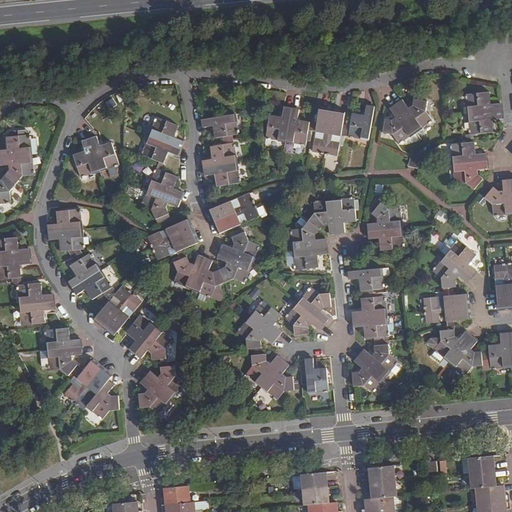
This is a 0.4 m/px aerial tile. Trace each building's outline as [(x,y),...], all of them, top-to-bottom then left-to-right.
[(502,119),(501,104),(491,105),(489,93),(467,96),(467,97),(466,97),(466,100),(467,100),(470,131),(469,131),(469,133),(470,133),(470,135),(473,135),(493,133),(491,121),(502,119)] [(409,110),(402,101),(390,111),(396,119),(392,122),(385,120),(383,134),(393,136),(399,144),(401,144),(402,144),(404,143),(403,142),(428,124),(429,125),(431,124),(430,122),(432,121),(426,113),(428,103),(414,100),(413,107),(409,110)] [(353,114),(351,127),(349,138),(351,138),(350,139),(353,139),(353,138),(369,141),(374,108),(367,106),(364,117),(353,114)] [(299,111),(283,108),(282,118),(270,116),(265,138),(268,139),(267,139),(269,140),(270,139),(301,145),(301,146),(303,146),(303,145),(305,146),(308,131),(309,123),(297,120),(299,111)] [(319,109),(316,124),(315,132),(324,133),(323,141),(314,140),(312,152),(319,154),(319,155),(322,155),(323,154),(326,155),(326,156),(329,156),(329,155),(337,157),(340,144),(331,142),(332,135),(341,137),(341,136),(343,126),(345,114),(319,109)] [(237,130),(234,114),(201,120),(203,128),(213,126),(215,138),(222,137),(232,135),(238,134),(237,133),(239,133),(238,130),(237,130)] [(142,155),(159,162),(163,164),(168,152),(178,156),(184,141),(174,137),(178,126),(157,117),(156,119),(155,118),(154,121),(155,122),(144,151),(142,151),(141,153),(142,153),(142,155)] [(316,124),(309,123),(308,131),(315,132),(316,124)] [(351,127),(343,126),(341,136),(349,138),(351,127)] [(0,204),(6,204),(7,205),(9,205),(9,204),(11,203),(10,192),(22,176),(33,175),(33,174),(34,174),(34,171),(33,171),(30,139),(31,139),(31,137),(30,137),(30,135),(7,138),(8,150),(0,150),(0,165),(9,164),(9,171),(1,180),(0,180),(0,204)] [(222,137),(224,145),(233,144),(232,135),(222,137)] [(466,136),(466,144),(474,143),(473,135),(470,135),(466,136)] [(96,137),(82,142),(85,152),(73,156),(81,178),(82,177),(82,178),(84,177),(115,166),(115,167),(117,166),(119,165),(111,143),(100,147),(96,137)] [(475,143),(474,143),(466,144),(451,145),(451,147),(450,147),(450,150),(452,150),(455,180),(454,180),(454,184),(455,184),(455,185),(467,184),(475,190),(483,180),(478,175),(478,170),(487,169),(486,154),(476,156),(475,143)] [(233,144),(224,145),(211,147),(213,159),(202,162),(204,176),(215,175),(217,187),(239,183),(239,181),(241,181),(240,178),(239,179),(233,148),(235,148),(235,145),(233,145),(233,144)] [(410,159),(408,166),(417,168),(419,161),(410,159)] [(161,170),(157,169),(156,170),(155,170),(154,172),(155,173),(143,202),(142,202),(141,204),(142,205),(141,206),(152,211),(156,220),(169,214),(166,208),(168,203),(177,207),(184,193),(173,188),(178,177),(161,170)] [(511,180),(503,182),(504,192),(498,193),(493,188),(485,199),(493,206),(494,216),(496,216),(496,217),(498,217),(498,216),(511,214),(511,180)] [(252,201),(249,193),(237,198),(241,207),(234,210),(231,201),(209,210),(219,233),(230,228),(240,224),(237,216),(244,213),(247,222),(259,216),(256,209),(256,206),(254,206),(253,204),(254,203),(253,200),(252,201)] [(316,256),(327,255),(325,240),(315,241),(314,235),(323,225),(328,225),(329,234),(344,233),(343,223),(356,222),(353,199),(352,199),(352,198),(349,198),(349,200),(318,203),(317,202),(315,202),(315,203),(313,203),(315,214),(308,221),(302,229),(296,230),(291,230),(291,233),(290,233),(290,235),(291,235),(294,267),(294,269),(295,270),(318,268),(316,256)] [(388,210),(381,203),(372,214),(377,218),(377,224),(368,225),(370,240),(379,238),(380,251),(403,249),(403,247),(404,247),(404,244),(403,244),(400,214),(400,211),(399,211),(399,209),(388,210)] [(80,210),(57,212),(59,225),(47,226),(49,240),(59,239),(61,251),(67,251),(79,250),(84,250),(84,248),(85,248),(84,244),(83,245),(81,214),(82,214),(81,211),(80,211),(80,210)] [(296,230),(302,229),(308,221),(302,216),(296,224),(296,230)] [(160,232),(148,237),(151,245),(149,246),(151,248),(152,247),(154,251),(152,251),(153,254),(155,253),(157,261),(169,255),(166,247),(173,244),(176,252),(183,249),(198,243),(188,220),(166,229),(170,238),(163,241),(160,232)] [(244,232),(240,224),(230,228),(234,236),(244,232)] [(189,263),(186,257),(180,260),(174,263),(178,272),(174,282),(175,282),(175,283),(178,284),(178,283),(200,292),(206,295),(209,297),(221,301),(223,295),(219,285),(234,279),(244,283),(244,281),(245,281),(246,279),(246,278),(256,250),(257,250),(258,247),(258,245),(248,241),(244,232),(234,236),(232,238),(234,243),(232,248),(224,245),(218,259),(227,262),(225,267),(213,272),(208,271),(212,261),(198,255),(194,264),(189,263)] [(16,238),(0,239),(0,279),(11,279),(20,278),(19,265),(29,265),(28,249),(18,250),(16,238)] [(476,256),(459,240),(457,243),(456,242),(455,244),(455,245),(436,269),(435,269),(433,271),(434,271),(433,273),(442,280),(442,289),(443,289),(454,288),(456,288),(456,281),(459,278),(467,284),(477,271),(469,266),(476,256)] [(183,249),(176,252),(178,256),(180,260),(186,257),(184,253),(183,249)] [(84,257),(79,250),(67,251),(75,263),(84,257)] [(77,277),(69,282),(68,282),(76,295),(77,295),(85,289),(92,300),(96,297),(102,294),(112,288),(111,286),(112,285),(110,283),(109,284),(92,258),(93,257),(91,255),(90,255),(89,254),(84,257),(75,263),(70,266),(77,277)] [(499,310),(511,308),(511,285),(511,278),(511,277),(511,264),(511,265),(511,263),(508,264),(508,265),(506,265),(505,264),(502,264),(503,266),(494,266),(495,279),(504,278),(505,286),(496,287),(499,310)] [(360,292),(371,290),(384,289),(384,288),(384,285),(383,285),(381,269),(348,273),(349,280),(359,279),(360,292)] [(40,284),(21,285),(17,285),(18,288),(17,288),(17,290),(18,290),(21,321),(20,321),(21,324),(22,324),(22,325),(44,323),(43,311),(53,310),(51,294),(41,295),(40,284)] [(128,290),(123,285),(114,295),(120,301),(116,307),(110,301),(108,303),(103,309),(95,320),(114,336),(122,325),(129,318),(123,312),(127,306),(133,311),(142,301),(136,296),(134,294),(133,295),(131,293),(132,292),(129,290),(128,290)] [(318,331),(329,320),(320,312),(322,309),(331,308),(330,294),(319,295),(310,288),(309,289),(307,291),(307,292),(288,316),(287,315),(285,317),(286,318),(285,319),(295,327),(295,335),(308,334),(307,327),(311,324),(318,331)] [(443,289),(444,293),(444,297),(454,296),(454,292),(454,288),(443,289)] [(361,295),(362,300),(372,298),(372,294),(371,290),(360,292),(361,295)] [(206,295),(200,292),(197,299),(207,303),(209,297),(206,295)] [(108,303),(102,294),(96,297),(103,309),(108,303)] [(454,322),(470,320),(468,294),(454,296),(444,297),(445,306),(437,307),(437,298),(424,299),(425,307),(424,308),(424,311),(425,311),(426,314),(425,314),(425,317),(426,317),(427,324),(439,323),(438,314),(446,313),(446,322),(447,322),(454,322)] [(352,313),(354,328),(364,327),(365,339),(374,339),(383,338),(389,337),(389,335),(389,332),(385,301),(386,301),(386,299),(385,299),(384,297),(372,298),(362,300),(361,300),(363,312),(356,313),(352,313)] [(252,349),(260,348),(259,341),(263,337),(270,343),(280,332),(272,326),(280,316),(263,301),(261,303),(261,302),(259,304),(259,305),(240,329),(239,328),(237,330),(238,331),(237,332),(246,340),(247,349),(252,349)] [(129,348),(141,358),(147,350),(152,354),(152,360),(159,359),(165,359),(166,359),(165,349),(172,340),(170,339),(171,338),(168,336),(167,337),(145,318),(145,317),(142,315),(141,314),(134,323),(128,330),(126,332),(136,341),(129,348)] [(129,318),(122,325),(128,330),(134,323),(129,318)] [(68,376),(70,373),(77,365),(71,361),(71,355),(81,355),(79,339),(69,340),(68,328),(46,331),(46,333),(44,333),(44,335),(46,335),(47,350),(49,366),(47,366),(47,369),(49,369),(49,371),(61,370),(68,376)] [(448,331),(440,331),(441,343),(435,351),(436,352),(435,352),(438,354),(462,373),(461,374),(464,376),(464,375),(465,376),(473,367),(483,366),(482,357),(481,353),(474,353),(470,350),(478,342),(466,332),(459,341),(455,337),(454,330),(448,331)] [(511,333),(499,335),(500,345),(488,346),(489,356),(491,366),(491,369),(492,369),(492,370),(495,370),(495,369),(511,367),(511,333)] [(383,338),(374,339),(375,343),(375,346),(384,345),(383,342),(383,338)] [(384,345),(375,346),(376,353),(372,358),(364,351),(354,362),(363,369),(359,373),(352,374),(354,388),(364,386),(373,394),(374,393),(376,391),(375,390),(395,366),(396,367),(398,365),(398,364),(398,363),(389,355),(388,345),(384,345)] [(261,348),(260,348),(252,349),(252,353),(252,356),(262,356),(261,352),(261,348)] [(41,367),(47,366),(49,366),(47,350),(40,351),(41,367)] [(266,361),(265,355),(262,356),(252,356),(251,356),(253,366),(245,374),(247,376),(246,376),(248,378),(249,377),(273,397),(272,398),(274,399),(275,399),(276,400),(284,391),(294,390),(292,377),(286,378),(281,375),(289,366),(276,357),(269,364),(266,361)] [(486,356),(482,357),(483,366),(486,366),(491,366),(489,356),(486,356)] [(312,359),(305,360),(308,394),(328,392),(326,369),(313,370),(312,359)] [(97,417),(100,419),(100,418),(102,419),(109,411),(119,410),(118,396),(111,397),(107,393),(114,385),(108,380),(111,377),(92,361),(84,371),(77,379),(83,384),(79,390),(72,384),(64,394),(70,399),(69,400),(71,402),(72,401),(75,403),(74,404),(76,406),(76,405),(84,411),(86,407),(98,416),(97,417)] [(70,373),(77,379),(84,371),(77,365),(70,373)] [(150,371),(140,383),(148,389),(144,394),(139,394),(140,408),(150,407),(158,414),(160,412),(160,413),(162,411),(161,410),(181,386),(182,387),(184,385),(183,384),(184,383),(175,375),(174,366),(166,367),(160,367),(162,374),(159,378),(150,371)] [(493,456),(467,459),(469,473),(494,471),(493,456)] [(467,459),(460,459),(461,474),(469,473),(467,459)] [(436,462),(426,463),(427,472),(437,471),(436,462)] [(394,466),(368,468),(369,483),(395,481),(394,466)] [(496,486),(494,471),(469,473),(471,489),(475,488),(496,486)] [(326,473),(301,475),(303,490),(328,487),(326,473)] [(395,481),(369,483),(371,499),(392,497),(396,496),(395,481)] [(503,485),(496,486),(475,488),(476,505),(509,502),(508,495),(504,496),(503,485)] [(188,487),(164,490),(165,498),(161,498),(162,505),(189,502),(188,487)] [(328,487),(303,490),(304,505),(308,505),(329,503),(328,487)] [(393,511),(392,497),(371,499),(363,500),(365,510),(361,510),(361,511),(393,511)] [(189,502),(162,505),(162,511),(201,511),(201,507),(194,507),(194,502),(189,502)] [(337,502),(329,503),(308,505),(308,511),(342,511),(338,511),(337,502)] [(476,505),(476,511),(505,511),(506,510),(509,510),(509,502),(476,505)] [(113,511),(141,511),(138,511),(137,503),(113,505),(113,511)]
